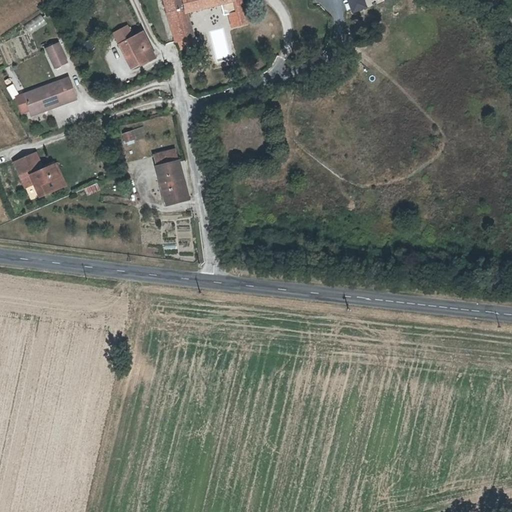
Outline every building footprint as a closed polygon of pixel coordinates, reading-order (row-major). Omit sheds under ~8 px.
[(171,0),(180,30),(193,26),(190,14),(238,0),(171,0)] [(345,0),(350,13),(367,8),(364,0),(382,0),(383,1),(386,0),(345,0)] [(40,14),(23,25),(29,34),(46,23),(40,14)] [(196,36),(193,26),(180,30),(182,39),(196,36)] [(225,27),(209,30),(214,62),(230,60),(225,27)] [(137,60),(141,70),(154,65),(157,64),(147,40),(121,48),(123,54),(127,64),(137,60)] [(12,41),(0,45),(6,64),(19,60),(12,41)] [(63,48),(51,52),(58,71),(70,66),(63,48)] [(130,75),(141,70),(137,60),(127,64),(130,75)] [(71,83),(25,98),(30,113),(31,115),(51,108),(53,112),(78,103),(71,83)] [(5,88),(12,98),(18,94),(12,84),(5,88)] [(25,98),(18,100),(23,116),(30,113),(25,98)] [(51,108),(31,115),(34,122),(54,115),(53,112),(51,108)] [(123,142),(146,138),(144,128),(121,132),(123,142)] [(155,169),(175,164),(172,151),(152,156),(155,169)] [(37,200),(56,193),(52,182),(57,180),(53,169),(43,172),(40,174),(36,163),(23,168),(17,170),(24,191),(33,188),(37,200)] [(157,180),(177,174),(175,164),(155,169),(157,180)] [(56,168),(53,169),(57,180),(52,182),(56,193),(63,191),(56,168)] [(157,180),(161,195),(181,190),(177,174),(157,180)] [(103,187),(95,191),(100,201),(108,197),(103,187)] [(176,202),(184,200),(181,190),(161,195),(162,197),(164,204),(176,202)] [(67,246),(74,247),(75,237),(68,237),(67,246)]
